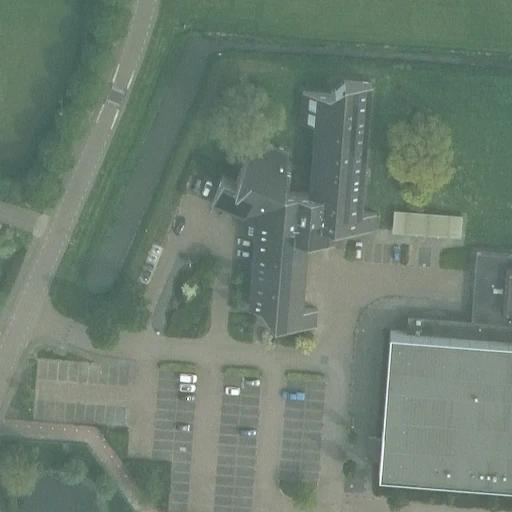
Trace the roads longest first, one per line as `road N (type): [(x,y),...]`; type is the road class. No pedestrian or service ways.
road 1 (residential): [(337,363),(118,348),(23,315)]
road 2 (unclassified): [(58,234),(147,0)]
road 3 (residential): [(462,287),(344,278),(337,363)]
road 4 (residential): [(337,363),(327,511)]
